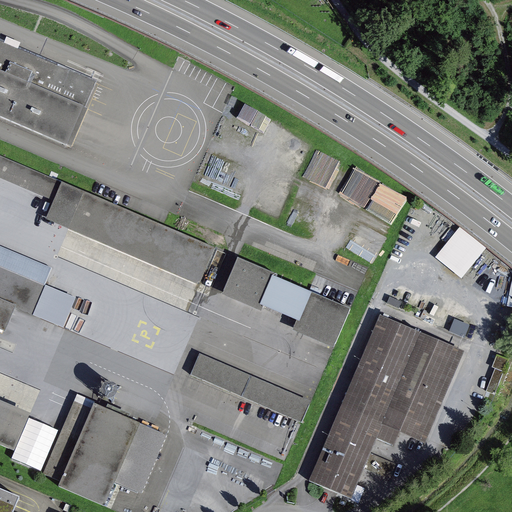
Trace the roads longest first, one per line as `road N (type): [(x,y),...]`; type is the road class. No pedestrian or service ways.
road 1 (motorway): [(122,0),(345,118),(511,238)]
road 2 (motorway): [(511,203),(352,90),(188,0)]
road 3 (track): [(511,155),(398,72),(336,0)]
